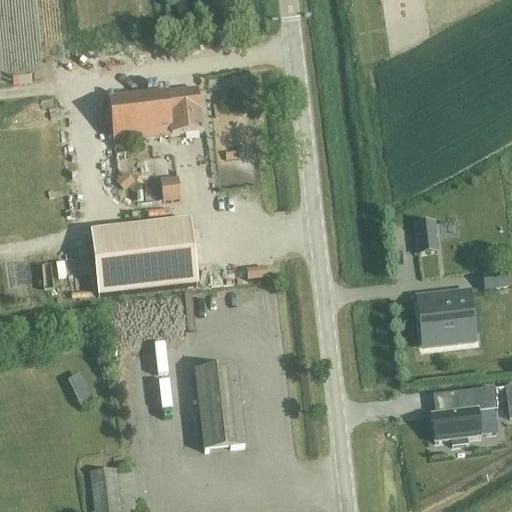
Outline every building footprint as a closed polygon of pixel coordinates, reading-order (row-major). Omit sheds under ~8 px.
[(110,88),(144,81),(141,63),(106,69),(110,88)] [(106,104),(111,148),(201,137),(196,93),(106,104)] [(172,188),(191,187),(190,178),(171,179),(172,188)] [(109,231),(89,233),(97,298),(116,296),(196,287),(196,286),(189,222),(109,231)] [(423,226),(413,228),(415,243),(417,256),(435,254),(434,240),(432,225),(423,226)] [(483,293),(511,290),(509,274),(481,277),(483,293)] [(467,295),(416,301),(420,338),(472,332),(467,295)] [(89,361),(72,370),(82,391),(99,382),(89,361)] [(194,375),(203,457),(244,452),(235,370),(194,375)] [(453,396),(455,415),(430,418),(433,446),(450,444),(451,450),(466,448),(465,442),(480,440),(477,415),(496,413),(493,391),(453,396)] [(89,476),(92,511),(117,511),(113,473),(89,476)]
